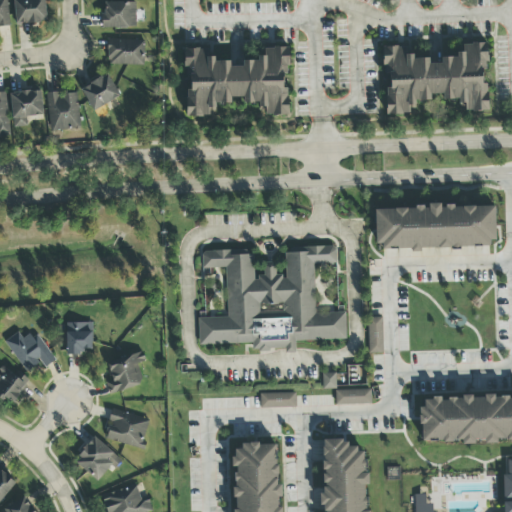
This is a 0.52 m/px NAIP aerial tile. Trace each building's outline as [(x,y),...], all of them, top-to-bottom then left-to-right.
[(0,0),(0,27),(10,26),(6,0),(0,0)] [(44,0),(13,0),(15,25),(46,23),(44,0)] [(102,29),(136,29),(136,2),(102,3),(102,29)] [(107,65),(142,66),(143,41),(108,40),(107,65)] [(385,48),(386,89),(386,115),(413,115),(413,102),(431,101),(430,95),(443,95),(443,101),(462,100),(463,112),(488,112),(487,85),(484,85),(483,62),(488,62),(487,44),(465,44),(465,53),(457,53),(457,58),(441,59),(441,64),(430,64),(430,57),(406,58),(406,47),(385,48)] [(181,118),(209,117),(209,109),(216,112),(216,104),(230,104),(232,98),(243,98),(243,104),(252,104),(267,109),(267,116),(287,116),(287,70),(289,62),(289,48),(267,48),(267,57),(259,57),(257,61),(244,61),(242,67),(230,68),(230,62),(221,62),(207,57),(207,49),(186,50),(186,104),(181,118)] [(120,97),(107,74),(80,89),(93,112),(120,97)] [(9,94),(14,128),(27,127),(26,118),(43,115),(40,90),(9,94)] [(0,134),(9,134),(6,93),(0,93),(0,134)] [(48,131),(79,130),(78,93),(46,94),(48,131)] [(495,207),(375,209),(375,245),(383,244),(383,250),(495,248),(495,207)] [(199,345),(252,345),(252,352),(295,352),(295,341),(345,341),(345,313),(315,314),(314,265),(336,265),(336,247),(306,247),(306,252),(285,253),(285,277),(276,277),(276,263),(263,263),(264,277),(254,277),(253,251),(202,252),(202,269),(226,269),(227,318),(198,318),(199,345)] [(382,318),(367,318),(367,354),(383,354),(382,318)] [(66,354),(92,353),(92,323),(66,324),(66,354)] [(26,373),(40,363),(44,369),(55,361),(34,331),(23,339),(18,333),(4,342),(26,373)] [(108,392),(140,389),(137,363),(143,363),(143,356),(108,359),(111,382),(107,382),(108,392)] [(0,366),(0,399),(9,406),(26,384),(2,365),(0,366)] [(335,389),(335,374),(322,374),(322,390),(335,389)] [(335,391),(335,406),(371,405),(370,390),(335,391)] [(295,394),(259,394),(260,409),(295,408),(295,394)] [(422,443),(462,441),(462,445),(475,445),(475,440),(485,440),(485,445),(496,444),(496,441),(511,440),(511,396),(420,400),(422,443)] [(104,439),(142,450),(150,421),(112,410),(104,439)] [(121,462),(95,438),(74,461),(97,482),(111,467),(114,470),(121,462)] [(324,511),(369,511),(367,511),(366,486),(369,486),(368,472),(364,472),(363,447),(345,447),(345,440),(321,441),(323,507),(324,507),(324,511)] [(282,511),(282,508),(277,508),(277,498),(282,498),(282,485),(277,485),(277,446),(233,446),(233,468),(235,468),(234,511),(282,511)] [(511,511),(511,460),(503,460),(503,511),(511,511)] [(0,503),(15,483),(0,471),(0,503)] [(152,511),(148,498),(140,500),(136,486),(101,496),(106,511),(152,511)] [(413,511),(431,511),(432,504),(426,505),(425,495),(413,496),(413,511)] [(0,510),(0,511),(33,511),(27,498),(0,510)]
